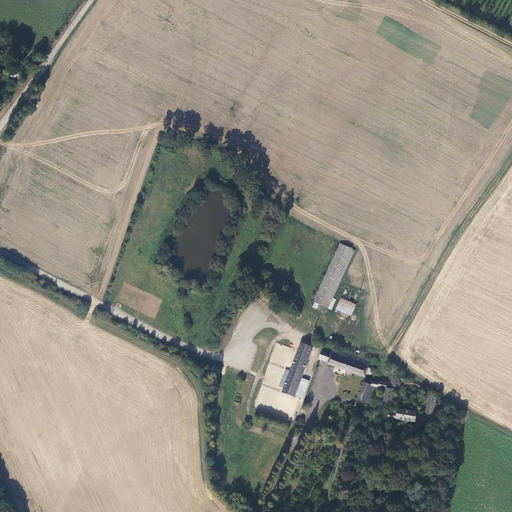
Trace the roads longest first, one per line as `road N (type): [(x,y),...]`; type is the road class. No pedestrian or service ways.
road 1 (track): [(298,444),(250,424),(243,411),(266,347),(321,335),(384,355),(511,155)]
road 2 (unclassified): [(0,251),(178,344),(219,357),(239,352),(259,327),(273,325),(295,338)]
road 3 (track): [(511,434),(417,384),(383,378),(377,358)]
road 4 (unclassified): [(0,124),(90,0)]
